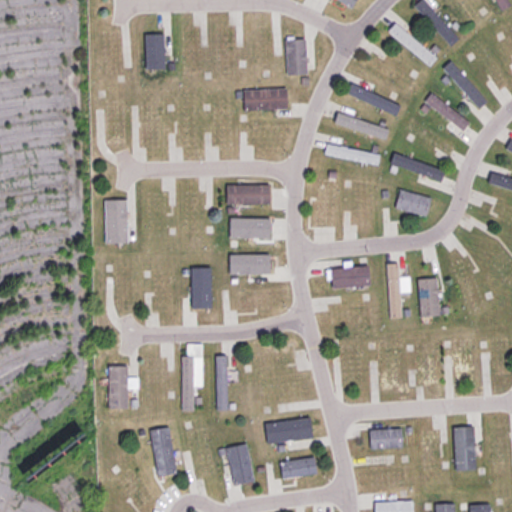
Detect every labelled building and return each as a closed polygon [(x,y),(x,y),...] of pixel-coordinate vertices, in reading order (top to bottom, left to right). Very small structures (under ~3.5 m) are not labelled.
[(456,39),(419,0),(418,0),(411,8),(447,47),(456,39)] [(427,66),(434,56),(391,24),(384,34),(427,66)] [(142,69),(162,69),(162,35),(142,35),(142,69)] [(486,101),(448,63),(440,71),(478,109),(486,101)] [(422,103),(461,130),(467,121),(428,94),(422,103)] [(502,151),(511,156),(511,143),(507,141),(502,151)] [(312,227),(333,227),(333,179),(312,179),(312,227)] [(423,217),(428,199),(397,190),(392,208),(423,217)] [(417,317),(436,316),(435,279),(416,280),(417,317)] [(179,411),(190,411),(190,384),(198,384),(198,357),(179,357),(179,411)] [(225,357),(214,357),(214,410),(225,410),(225,357)] [(125,409),(125,367),(106,367),(106,409),(125,409)] [(261,424),(264,444),(310,438),(307,418),(261,424)] [(399,448),(399,430),(366,430),(366,448),(399,448)] [(147,434),(155,477),(174,474),(167,431),(147,434)] [(70,511),(78,511),(89,507),(81,491),(64,500),(70,511)]
